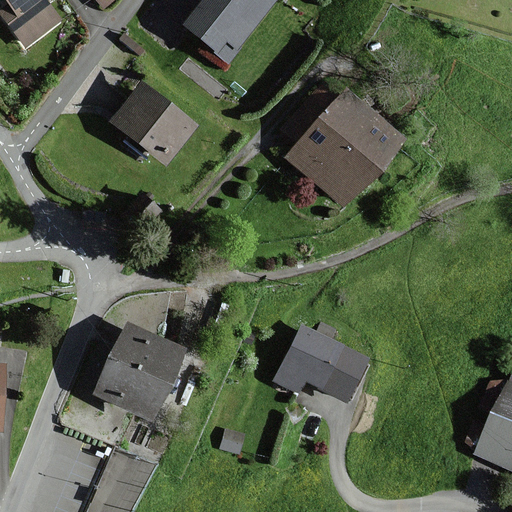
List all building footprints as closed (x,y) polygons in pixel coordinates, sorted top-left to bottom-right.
[(4,0),(18,17),(5,27),(22,47),(56,21),(41,1),(41,0),(4,0)] [(231,52),(264,6),(254,0),(198,0),(175,32),(206,54),(216,41),(231,52)] [(190,132),(132,86),(103,124),(160,169),(190,132)] [(393,141),(338,90),(276,157),(331,207),(393,141)] [(179,356),(128,331),(96,398),(147,422),(179,356)] [(361,365),(293,333),(270,383),(289,392),(295,379),(344,402),(361,365)] [(511,364),(471,453),(511,472),(511,364)]
